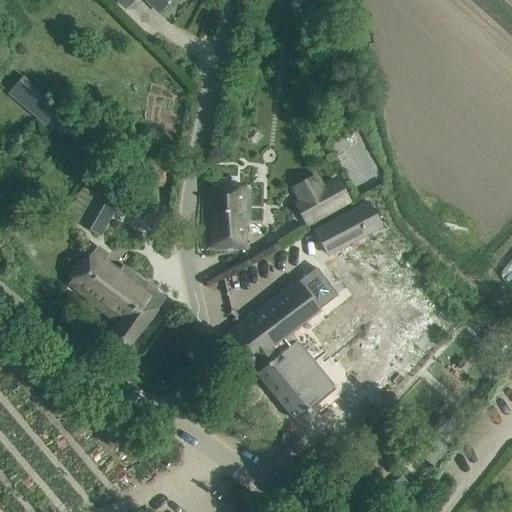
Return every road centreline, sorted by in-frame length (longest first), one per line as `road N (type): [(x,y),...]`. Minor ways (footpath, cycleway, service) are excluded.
road 1 (unclassified): [(165,418),(198,351),(186,256),(187,174),(230,0)]
road 2 (tertiary): [(165,418),(0,293)]
road 3 (tertiary): [(296,511),(165,418)]
